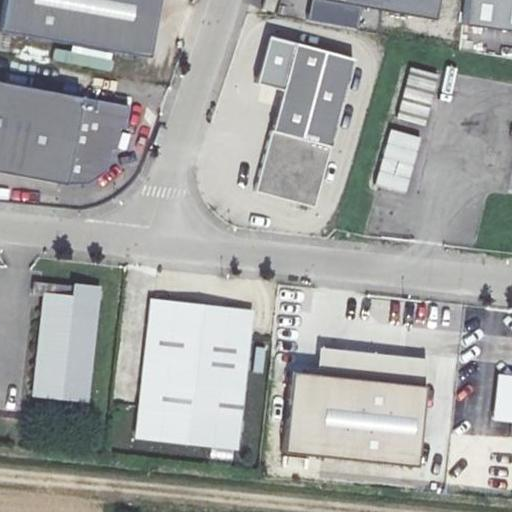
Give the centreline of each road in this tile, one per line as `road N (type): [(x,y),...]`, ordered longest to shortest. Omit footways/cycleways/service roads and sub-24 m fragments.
road 1 (track): [(0,473),(368,511)]
road 2 (unclassified): [(511,282),(144,240)]
road 3 (unclassified): [(226,0),(144,240)]
road 4 (unclassified): [(144,240),(0,224)]
